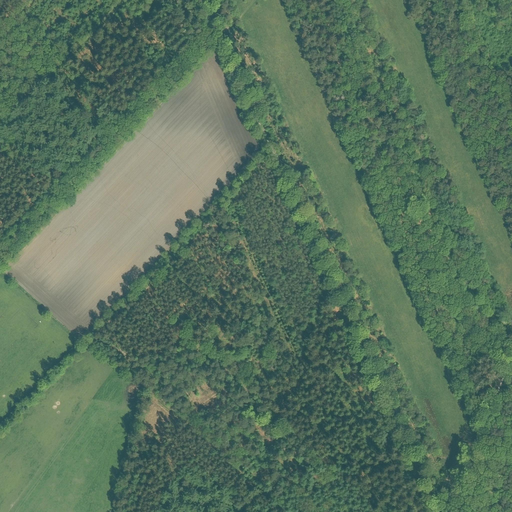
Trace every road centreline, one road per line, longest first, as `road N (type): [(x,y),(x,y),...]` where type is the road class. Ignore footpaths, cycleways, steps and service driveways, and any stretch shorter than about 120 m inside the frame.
road 1 (track): [(442,511),(210,0)]
road 2 (track): [(0,257),(215,30),(255,0)]
road 3 (track): [(443,511),(511,349)]
